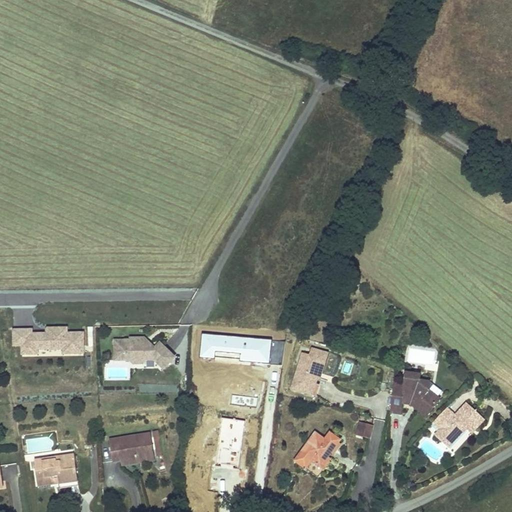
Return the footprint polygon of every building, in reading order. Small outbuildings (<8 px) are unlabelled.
[(33,329),(13,329),(13,347),(22,347),(22,355),(39,355),(39,349),(47,349),(47,355),(84,355),(83,332),(68,332),(68,327),(46,327),(46,332),(33,332),(33,329)] [(116,340),(116,359),(134,359),(135,363),(144,363),(147,359),(155,358),(164,368),(175,356),(160,342),(155,348),(150,343),(147,347),(144,343),(144,338),(132,338),(132,340),(116,340)] [(327,358),(311,354),(309,361),(317,363),(321,370),(319,376),(316,377),(315,381),(318,382),(320,383),(327,358)] [(309,361),(302,359),(299,369),(292,394),(316,401),(319,390),(315,389),(318,382),(315,381),(316,377),(319,376),(321,370),(317,363),(309,361)] [(437,406),(427,396),(428,388),(417,387),(418,381),(404,379),(402,390),(392,389),(388,417),(398,418),(400,408),(400,404),(410,406),(412,404),(416,408),(417,407),(427,416),(437,406)] [(427,416),(417,407),(416,408),(412,404),(410,406),(400,404),(400,408),(408,409),(422,422),(427,416)] [(451,422),(443,415),(429,429),(436,436),(431,442),(439,449),(444,443),(450,449),(462,435),(465,437),(470,432),(473,435),(481,426),(463,410),(451,422)] [(365,441),(367,429),(356,427),(354,439),(365,441)] [(324,440),(315,434),(295,461),(306,469),(312,461),(321,468),(341,440),(330,432),(324,440)] [(154,455),(150,433),(109,440),(113,462),(120,461),(154,455)] [(450,449),(444,443),(439,449),(444,454),(450,449)] [(154,455),(120,461),(121,466),(154,460),(154,455)] [(56,457),(34,461),(38,482),(58,479),(59,483),(77,481),(74,460),(57,462),(56,457)]
